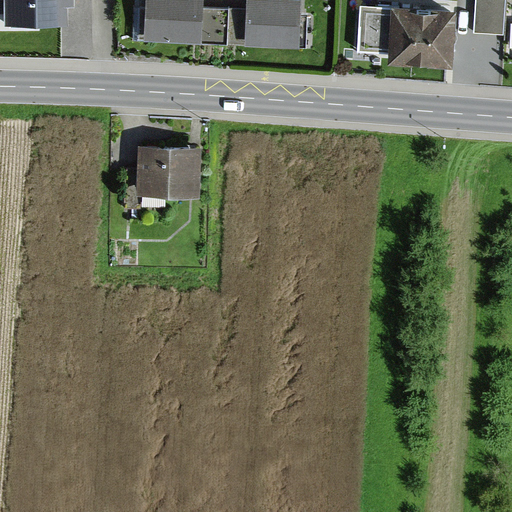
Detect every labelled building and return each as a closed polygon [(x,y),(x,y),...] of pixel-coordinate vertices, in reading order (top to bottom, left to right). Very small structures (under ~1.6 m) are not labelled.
[(6,0),(6,27),(68,28),(68,0),(6,0)] [(205,0),(149,0),(148,38),(204,40),(205,0)] [(302,2),(259,0),(249,0),(248,43),(300,46),(302,2)] [(478,0),(477,35),(508,37),(510,0),(478,0)] [(454,11),(372,8),(370,62),(452,65),(454,11)] [(202,149),(143,148),(142,200),(201,200),(202,149)]
